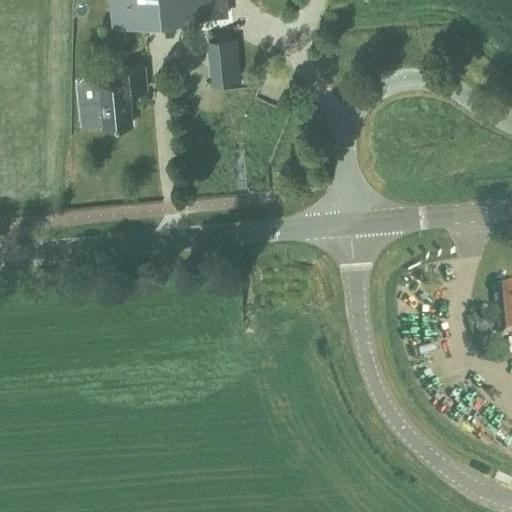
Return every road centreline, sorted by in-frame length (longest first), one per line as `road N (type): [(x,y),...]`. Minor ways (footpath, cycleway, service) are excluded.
road 1 (tertiary): [(0,263),(352,226)]
road 2 (unclassified): [(511,503),(484,496),(394,425),(361,337),(352,226)]
road 3 (unclassified): [(352,226),(347,133),(361,97),(378,86),(418,75),(435,79),(511,124)]
road 4 (tertiary): [(352,226),(511,210)]
